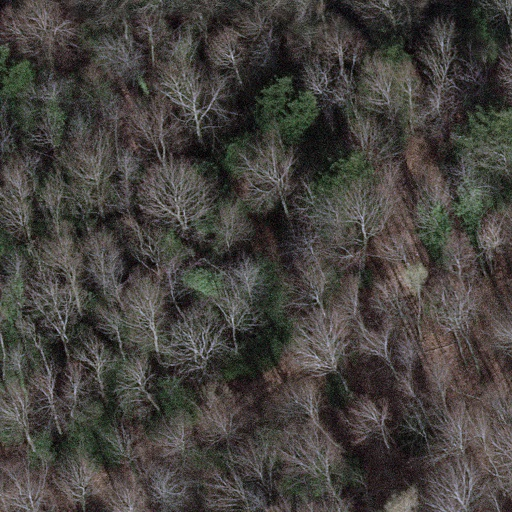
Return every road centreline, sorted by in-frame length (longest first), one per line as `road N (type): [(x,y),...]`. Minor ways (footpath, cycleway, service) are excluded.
road 1 (track): [(511,98),(387,282),(88,486),(0,463)]
road 2 (track): [(0,241),(47,0)]
